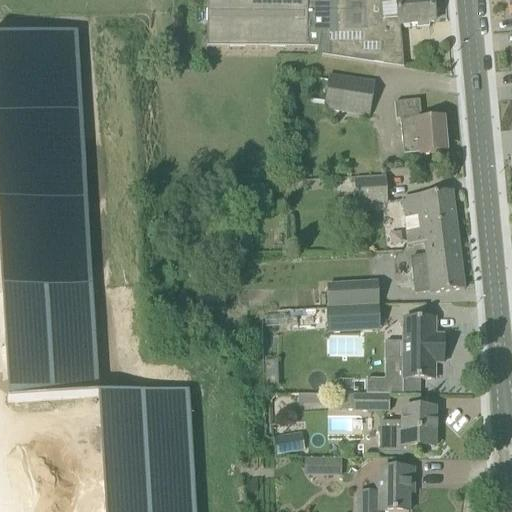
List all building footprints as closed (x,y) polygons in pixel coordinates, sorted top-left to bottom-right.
[(306,33),(306,0),(206,0),(206,49),(317,50),(317,57),(402,70),(399,27),(384,28),(382,3),(381,0),(328,0),(329,33),(306,33)] [(396,2),(382,3),(384,28),(399,27),(416,26),(417,30),(428,29),(428,25),(433,24),(430,0),(407,0),(396,1),(396,2)] [(328,77),(323,111),(369,118),(374,84),(328,77)] [(444,153),(441,122),(421,124),(419,102),(393,104),(395,121),(399,121),(401,142),(418,147),(418,155),(444,153)] [(384,179),(352,181),(354,207),(386,205),(384,179)] [(402,201),(407,244),(457,238),(451,195),(402,201)] [(211,223),(212,248),(237,247),(236,238),(244,237),(244,222),(211,223)] [(463,291),(457,238),(407,244),(407,247),(423,246),(425,258),(409,260),(414,297),(430,295),(430,296),(463,291)] [(0,401),(86,398),(90,511),(193,511),(189,391),(97,395),(92,284),(0,287),(0,401)] [(379,285),(359,286),(327,288),(328,310),(380,307),(379,285)] [(380,323),(379,308),(353,310),(331,311),(332,327),(332,338),(363,337),(363,324),(380,323)] [(434,338),(434,322),(402,321),(402,361),(399,361),(399,377),(402,377),(402,381),(434,382),(434,366),(442,366),(442,338),(434,338)] [(277,389),(277,376),(264,376),(264,389),(277,389)] [(352,397),(352,414),(387,414),(388,397),(352,397)] [(433,450),(434,411),(402,411),(401,434),(378,434),(378,456),(412,456),(412,450),(433,450)] [(314,479),(314,461),(304,461),(303,479),(314,479)] [(407,511),(408,489),(413,489),(413,471),(380,471),(380,483),(374,483),(374,495),(355,495),(354,511),(407,511)]
